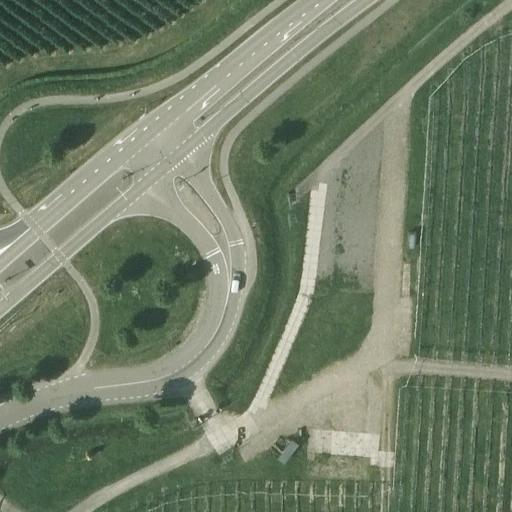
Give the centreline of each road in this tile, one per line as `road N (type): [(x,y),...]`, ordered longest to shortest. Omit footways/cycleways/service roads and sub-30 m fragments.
road 1 (unclassified): [(221,321),(182,370),(0,420)]
road 2 (tertiary): [(179,155),(369,0)]
road 3 (tertiary): [(320,0),(154,129)]
road 4 (tertiary): [(0,311),(150,180)]
road 5 (tertiary): [(126,153),(0,264)]
road 6 (unclassified): [(228,291),(221,214),(179,155)]
road 7 (unclassified): [(150,180),(210,251),(228,291)]
